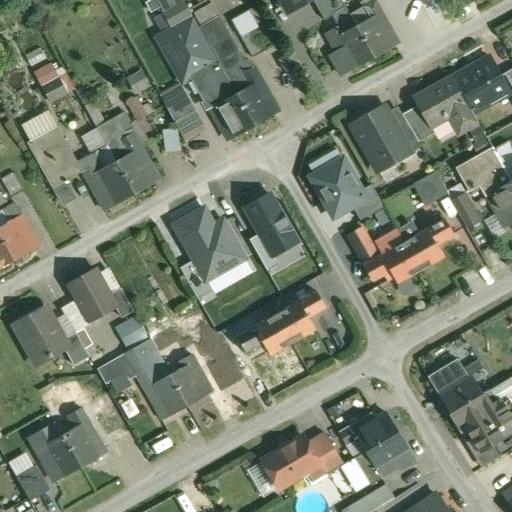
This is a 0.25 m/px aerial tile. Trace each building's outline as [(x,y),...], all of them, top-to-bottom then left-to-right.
[(283,0),(290,12),(311,0),(283,0)] [(314,0),(326,21),(335,16),(347,9),(342,0),(314,0)] [(383,11),(377,1),(367,7),(372,17),(383,11)] [(212,6),(195,16),(200,25),(217,15),(212,6)] [(347,9),(335,16),(341,27),(344,33),(357,26),(347,9)] [(401,43),(383,11),(372,17),(357,26),(375,58),(401,43)] [(251,28),(244,16),(236,20),(245,37),(254,32),(251,28)] [(218,62),(192,18),(157,38),(169,61),(174,58),(186,81),(201,72),(218,62)] [(280,111),(255,66),(252,67),(250,63),(245,66),(219,19),(202,29),(221,62),(218,62),(234,90),(244,85),(246,88),(236,93),(254,126),(280,111)] [(267,19),(251,28),(254,32),(256,31),(267,51),(281,44),(267,19)] [(357,26),(344,33),(341,27),(327,34),(338,52),(332,55),(343,75),(355,68),(355,69),(375,58),(357,26)] [(267,51),(256,31),(254,32),(245,37),(244,38),(255,58),(267,51)] [(490,57),(453,77),(474,113),(510,93),(490,57)] [(218,62),(201,72),(209,86),(200,91),(227,139),(232,136),(233,137),(254,126),(236,93),(234,90),(218,62)] [(34,84),(54,77),(49,63),(29,70),(34,84)] [(474,113),(453,77),(415,99),(419,106),(431,127),(432,126),(450,116),(460,133),(479,123),(474,113)] [(40,92),(46,102),(61,94),(55,84),(40,92)] [(181,86),(161,97),(178,127),(198,116),(181,86)] [(419,106),(404,114),(412,128),(420,142),(435,133),(432,126),(431,127),(419,106)] [(384,107),(351,125),(378,172),(410,153),(408,148),(400,135),(384,107)] [(16,124),(24,140),(52,127),(44,110),(16,124)] [(114,111),(101,119),(105,124),(98,128),(115,157),(122,154),(121,153),(112,136),(129,127),(132,125),(126,113),(118,118),(114,111)] [(83,170),(58,127),(28,144),(53,187),(83,170)] [(129,127),(112,136),(121,153),(125,151),(127,156),(143,147),(135,133),(134,134),(129,127)] [(412,128),(400,135),(408,148),(420,142),(412,128)] [(160,150),(175,149),(174,129),(159,129),(160,150)] [(511,146),(509,142),(495,150),(506,171),(511,180),(511,146)] [(127,156),(117,161),(135,193),(156,182),(147,167),(153,164),(143,147),(127,156)] [(493,148),(457,169),(470,192),(481,186),(487,197),(503,187),(497,176),(506,171),(495,150),(493,148)] [(117,161),(107,167),(98,152),(82,161),(100,192),(97,194),(106,210),(135,193),(117,161)] [(343,159),(311,177),(333,218),(352,207),(366,199),(361,190),(343,159)] [(25,192),(15,174),(5,180),(14,197),(25,192)] [(432,174),(415,184),(426,206),(444,196),(432,174)] [(511,224),(511,182),(503,187),(487,197),(505,229),(511,224)] [(54,202),(69,196),(64,183),(49,189),(54,202)] [(371,185),(361,190),(366,199),(352,207),(360,221),(384,207),(371,185)] [(270,194),(245,208),(260,234),(272,256),(273,255),(297,242),(270,194)] [(465,194),(453,201),(459,212),(471,205),(465,194)] [(0,217),(17,211),(13,202),(0,206),(0,217)] [(480,221),(471,205),(459,212),(468,227),(480,221)] [(204,208),(174,225),(194,260),(205,281),(207,280),(244,259),(223,221),(214,226),(204,208)] [(24,215),(0,228),(0,233),(16,261),(42,246),(24,215)] [(446,219),(406,242),(421,270),(443,257),(437,245),(455,235),(446,219)] [(380,256),(364,228),(351,235),(367,263),(380,256)] [(0,233),(0,270),(16,261),(0,233)] [(272,256),(260,234),(250,240),(267,271),(279,265),(273,255),(272,256)] [(367,263),(367,264),(375,280),(393,270),(399,282),(421,270),(406,242),(380,256),(367,263)] [(205,281),(194,260),(180,268),(197,299),(213,291),(207,280),(205,281)] [(97,269),(70,284),(91,322),(117,307),(118,307),(111,295),(97,269)] [(135,311),(122,289),(111,295),(118,307),(117,307),(123,318),(135,311)] [(319,291),(278,314),(294,342),(317,329),(311,316),(328,307),(319,291)] [(47,307),(15,324),(39,366),(67,351),(69,349),(64,339),(47,307)] [(278,314),(239,336),(248,352),(265,342),(272,354),(294,342),(278,314)] [(131,315),(110,327),(121,346),(142,334),(131,315)] [(176,323),(151,338),(151,339),(157,349),(183,335),(176,323)] [(91,357),(77,332),(64,339),(69,349),(67,351),(75,366),(91,357)] [(157,349),(151,339),(126,354),(164,421),(189,406),(171,374),(166,365),(161,357),(157,349)] [(412,361),(420,374),(451,356),(443,343),(412,361)] [(511,343),(486,360),(500,384),(511,376),(511,369),(511,368),(511,367),(511,343)] [(182,345),(161,357),(166,365),(187,354),(182,345)] [(214,392),(194,355),(182,361),(185,367),(171,374),(189,406),(214,392)] [(479,362),(443,383),(446,389),(440,392),(452,413),(483,394),(475,381),(482,376),(478,370),(482,367),(479,362)] [(51,389),(41,394),(46,402),(56,397),(51,389)] [(56,397),(46,402),(53,414),(55,417),(77,405),(76,401),(78,400),(73,392),(71,393),(69,389),(56,397)] [(452,413),(467,438),(473,434),(483,450),(495,443),(511,432),(511,418),(510,415),(501,401),(499,403),(491,390),(483,394),(452,413)] [(41,394),(29,402),(33,409),(22,416),(21,417),(28,429),(53,414),(46,402),(41,394)] [(29,402),(18,408),(22,416),(33,409),(29,402)] [(105,447),(83,409),(69,417),(76,429),(65,435),(82,467),(103,455),(99,450),(105,447)] [(386,412),(373,420),(370,415),(340,432),(347,444),(355,439),(356,440),(359,438),(367,451),(399,432),(386,412)] [(511,418),(511,432),(495,443),(503,456),(511,449),(511,413),(510,415),(511,418)] [(82,467),(65,435),(51,443),(45,431),(33,438),(51,470),(56,467),(62,478),(82,467)] [(357,457),(313,484),(313,485),(356,460),(371,485),(399,468),(401,471),(417,462),(399,432),(367,451),(357,457)] [(345,464),(326,433),(309,443),(322,464),(321,464),(327,475),(312,483),(313,484),(357,457),(345,464)] [(305,436),(264,461),(280,488),(321,464),(322,464),(309,443),(305,436)] [(388,485),(343,511),(373,511),(378,510),(396,499),(388,485)] [(449,511),(437,494),(410,511),(449,511)]
